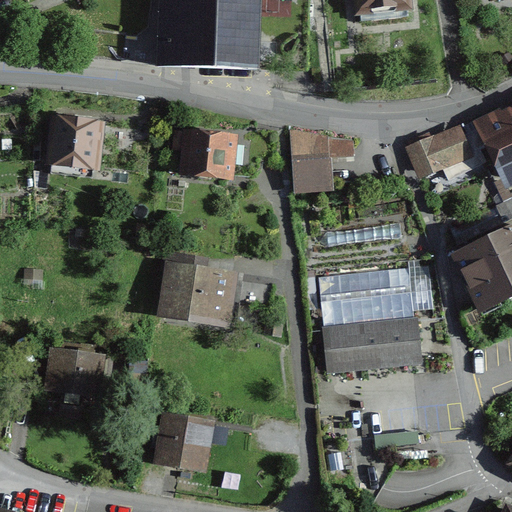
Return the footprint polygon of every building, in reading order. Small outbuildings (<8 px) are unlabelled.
[(158,0),(156,67),(260,70),(261,0),(158,0)] [(359,16),(360,22),(408,17),(408,11),(413,10),(412,0),(352,0),(355,17),(359,16)] [(511,106),(502,111),(500,108),(471,122),(476,131),(484,148),(500,180),(505,191),(509,189),(511,187),(511,106)] [(100,170),(105,121),(56,116),(50,174),(92,178),(93,170),(100,170)] [(476,131),(466,136),(461,124),(432,136),(429,131),(415,137),(417,142),(404,147),(418,180),(427,176),(436,196),(491,169),(481,150),(484,148),(476,131)] [(181,151),(178,176),(233,181),(238,134),(183,129),(182,131),(174,130),(172,150),(181,151)] [(327,134),(290,129),(294,194),(334,192),(332,159),(355,157),(354,139),(327,138),(327,134)] [(511,218),(511,191),(511,193),(509,189),(505,191),(500,180),(494,183),(503,202),(449,229),(457,246),(511,218)] [(154,236),(154,223),(139,222),(139,235),(154,236)] [(511,224),(450,254),(478,314),(511,297),(511,224)] [(160,267),(164,268),(157,317),(230,328),(238,273),(207,268),(209,257),(163,250),(160,267)] [(324,327),(321,327),(327,374),(423,363),(418,316),(414,316),(414,312),(434,310),(429,267),(423,268),(422,259),(408,261),(408,267),(318,278),(324,327)] [(44,269),(25,268),(24,288),(43,289),(44,269)] [(319,309),(313,270),(303,271),(308,310),(319,309)] [(266,315),(263,335),(281,337),(284,318),(266,315)] [(106,354),(93,353),(94,345),(57,341),(56,348),(48,347),(43,392),(100,399),(106,354)] [(80,409),(58,408),(57,418),(80,420),(80,409)] [(161,411),(152,465),(207,473),(215,420),(161,411)] [(374,435),(376,454),(396,452),(396,446),(419,443),(418,430),(374,435)]
